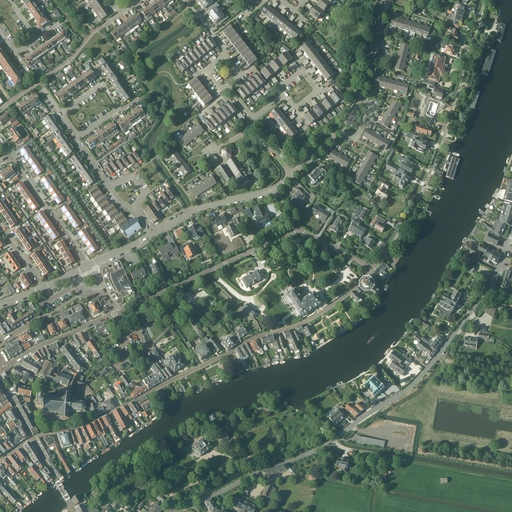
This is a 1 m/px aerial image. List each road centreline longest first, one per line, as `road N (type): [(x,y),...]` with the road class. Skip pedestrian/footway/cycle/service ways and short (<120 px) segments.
road 1 (unclassified): [(191,504),(323,446),(412,384),(489,285),(511,228)]
road 2 (residential): [(372,268),(306,320),(73,430),(32,439)]
road 3 (unclassified): [(372,268),(421,193),(485,0)]
road 4 (track): [(511,391),(431,383),(418,449),(511,469)]
road 5 (residential): [(114,313),(297,228)]
road 6 (unclassified): [(290,174),(355,110),(385,4)]
road 7 (track): [(330,441),(511,480)]
road 8 (residential): [(87,266),(9,155)]
road 9 (unclassified): [(152,234),(196,209),(272,191)]
road 10 (residential): [(60,113),(101,85),(117,108),(76,136)]
road 11 (residential): [(0,361),(114,313)]
